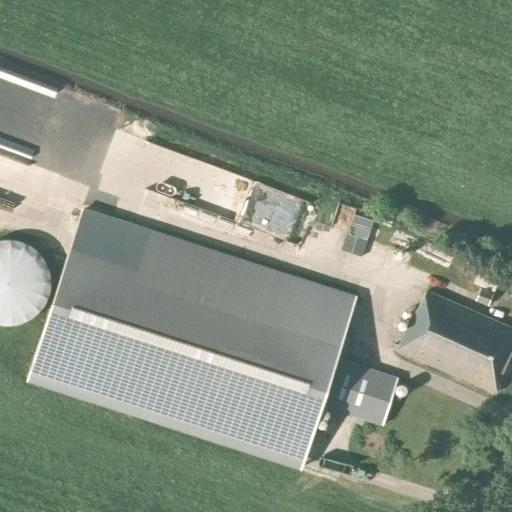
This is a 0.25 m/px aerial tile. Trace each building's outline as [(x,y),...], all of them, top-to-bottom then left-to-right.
[(0,88),(0,177),(72,201),(81,176),(85,178),(88,170),(117,180),(133,133),(0,88)] [(357,296),(150,229),(137,269),(69,246),(25,382),(301,470),(321,407),(382,427),(398,378),(337,358),(357,296)] [(368,260),(375,243),(357,236),(351,253),(368,260)] [(414,237),(408,249),(427,258),(433,246),(414,237)] [(10,240),(7,239),(6,239),(1,240),(0,240),(0,325),(3,326),(9,326),(15,325),(18,325),(21,324),(23,323),(26,322),(30,319),(34,317),(38,313),(40,310),(42,308),(44,306),(45,303),(47,300),(48,297),(49,293),(50,290),(50,287),(50,284),(50,281),(50,278),(50,275),(49,271),(48,268),(47,265),(45,262),(44,260),(42,257),(40,255),(37,252),(34,249),(33,248),(30,246),(27,245),(23,243),(18,241),(13,240),(10,240)] [(441,266),(446,252),(433,247),(428,262),(441,266)] [(474,301),(486,306),(491,293),(479,288),(474,301)] [(494,393),(511,352),(511,328),(426,292),(417,311),(415,310),(399,345),(395,343),(392,348),(494,393)]
